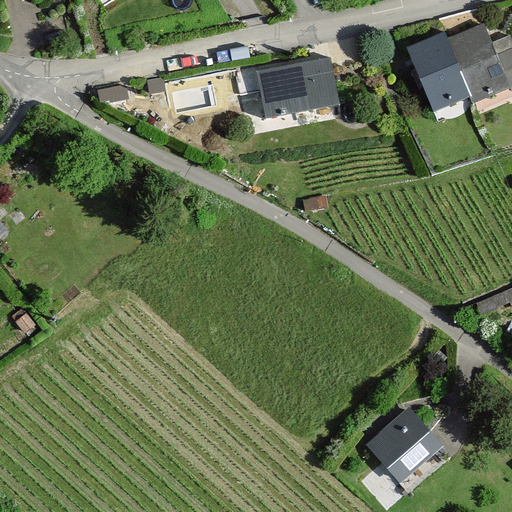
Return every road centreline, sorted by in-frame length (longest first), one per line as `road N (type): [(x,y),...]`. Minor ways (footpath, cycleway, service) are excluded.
road 1 (residential): [(511,375),(292,220),(37,74)]
road 2 (residential): [(460,0),(362,29),(37,74)]
